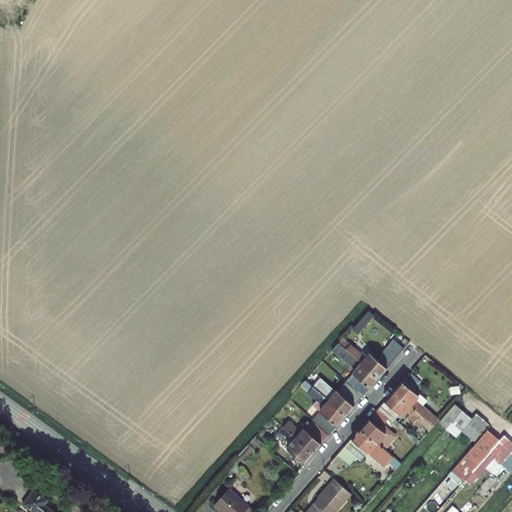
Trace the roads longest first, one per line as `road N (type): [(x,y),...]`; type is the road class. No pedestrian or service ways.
road 1 (residential): [(412,353),(275,511)]
road 2 (tertiary): [(0,400),(153,511)]
